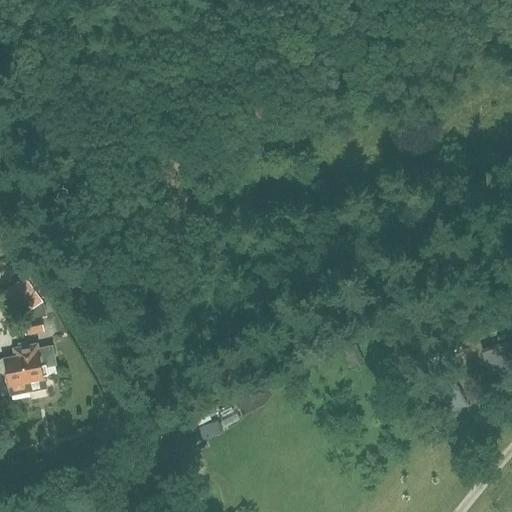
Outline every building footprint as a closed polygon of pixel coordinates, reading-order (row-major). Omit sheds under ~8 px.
[(30,273),(25,277),(35,292),(41,288),(30,273)] [(44,331),(39,309),(25,312),(26,321),(23,321),(26,334),(44,331)] [(511,336),(477,348),(486,376),(511,366),(511,336)] [(356,343),(340,351),(349,370),(365,363),(356,343)] [(38,349),(37,344),(14,349),(15,356),(4,359),(2,360),(0,361),(0,360),(0,368),(1,370),(3,371),(6,371),(11,395),(29,391),(27,382),(44,379),(42,367),(56,364),(52,346),(38,349)] [(426,380),(445,414),(466,403),(447,368),(426,380)]
